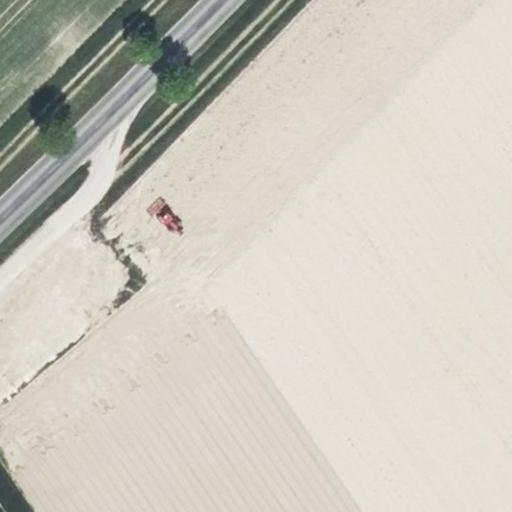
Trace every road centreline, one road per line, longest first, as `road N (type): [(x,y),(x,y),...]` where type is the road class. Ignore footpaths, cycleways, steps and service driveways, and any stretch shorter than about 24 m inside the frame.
road 1 (secondary): [(0,229),(227,0)]
road 2 (track): [(159,0),(0,163)]
